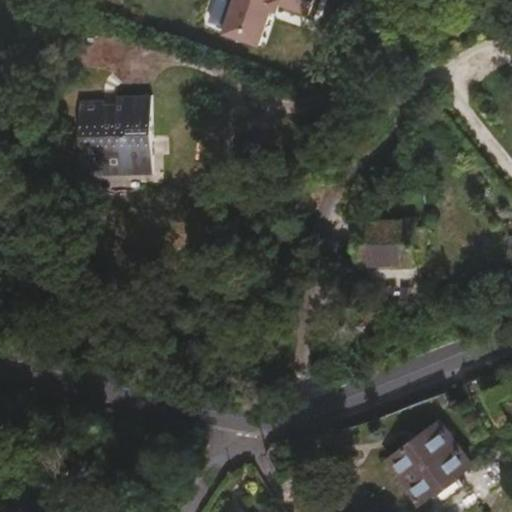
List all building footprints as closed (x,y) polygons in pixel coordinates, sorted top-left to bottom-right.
[(320,15),(325,0),(245,0),(234,37),(270,48),(282,12),(287,13),(289,7),(320,15)] [(163,179),(161,103),(124,105),(125,115),(113,116),(112,109),(87,109),(87,181),(163,179)] [(164,184),(163,179),(87,181),(87,187),(164,184)] [(434,264),(431,222),(376,225),(378,266),(434,264)] [(429,505),(478,464),(441,420),(392,462),(429,505)] [(341,463),(332,431),(288,443),(298,477),(341,463)] [(139,511),(147,493),(106,477),(92,511),(139,511)] [(334,511),(318,499),(306,511),(334,511)]
